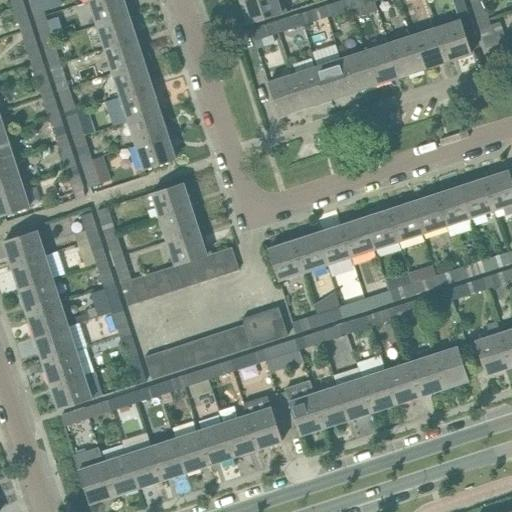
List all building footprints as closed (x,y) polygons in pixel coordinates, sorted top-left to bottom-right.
[(8,0),(12,8),(23,4),(21,0),(8,0)] [(27,0),(34,19),(44,15),(39,0),(27,0)] [(128,15),(123,0),(90,0),(98,24),(128,15)] [(240,0),(249,24),(282,13),(277,0),(240,0)] [(347,0),(342,0),(328,5),(332,15),(351,9),(347,0)] [(347,0),(351,9),(370,3),(369,0),(347,0)] [(453,0),(460,20),(461,19),(461,21),(470,18),(464,0),(453,0)] [(482,0),(470,0),(477,19),(487,15),(482,0)] [(19,32),(30,28),(23,4),(12,8),(19,32)] [(303,24),(322,18),(319,7),(299,14),(303,24)] [(303,24),(299,14),(280,20),(284,31),(303,24)] [(53,39),(52,39),(44,15),(34,19),(42,43),(53,39)] [(136,39),(128,15),(98,24),(106,49),(136,39)] [(461,21),(461,19),(460,20),(436,28),(447,61),(472,53),(461,21)] [(480,28),(486,48),(507,41),(500,21),(490,24),(480,28)] [(271,23),(251,30),(256,46),(269,42),(267,36),(274,34),(271,23)] [(29,62),(40,58),(30,28),(19,32),(29,62)] [(447,61),(436,28),(412,35),(423,68),(447,61)] [(423,68),(412,35),(389,43),(399,76),(423,68)] [(60,63),(58,57),(53,39),(42,43),(49,67),(60,63)] [(144,63),(136,39),(106,49),(113,73),(144,63)] [(399,76),(389,43),(365,51),(375,84),(399,76)] [(375,84),(365,51),(340,59),(351,92),(375,84)] [(351,92),(340,59),(317,67),(328,100),(351,92)] [(57,91),(68,87),(60,63),(49,67),(57,91)] [(152,87),(144,63),(113,73),(121,97),(152,87)] [(40,96),(51,93),(42,64),(31,67),(40,96)] [(328,100),(317,67),(293,74),(304,108),(328,100)] [(304,108),(293,74),(268,82),(279,116),(304,108)] [(65,115),(76,112),(68,87),(57,91),(65,115)] [(160,111),(152,87),(121,97),(129,121),(160,111)] [(48,121),(59,117),(51,93),(40,96),(48,120),(48,121)] [(168,135),(160,111),(129,121),(137,145),(168,135)] [(73,139),(83,136),(76,112),(65,115),(73,139)] [(36,124),(36,125),(44,149),(56,145),(67,141),(59,117),(48,121),(48,120),(36,124)] [(0,163),(14,159),(6,134),(0,136),(0,163)] [(168,135),(137,145),(145,169),(175,159),(168,135)] [(81,163),(91,160),(83,136),(73,139),(81,163)] [(75,166),(67,141),(56,145),(64,169),(75,166)] [(0,189),(22,183),(14,159),(0,163),(0,189)] [(91,160),(81,163),(88,188),(99,184),(91,160)] [(75,166),(64,169),(72,192),(83,189),(75,166)] [(511,203),(511,178),(509,170),(485,178),(495,209),(511,203)] [(495,209),(485,178),(461,186),(471,217),(495,209)] [(191,206),(183,182),(152,192),(160,216),(191,206)] [(0,189),(0,216),(30,207),(22,183),(0,189)] [(471,217),(461,186),(437,194),(447,224),(471,217)] [(447,224),(437,194),(413,202),(423,232),(447,224)] [(423,232),(413,202),(389,210),(399,240),(423,232)] [(199,231),(191,206),(160,216),(168,241),(199,231)] [(113,208),(108,210),(106,207),(96,210),(104,235),(115,231),(112,222),(117,220),(113,208)] [(399,240),(389,210),(365,217),(375,248),(399,240)] [(86,236),(96,233),(90,212),(80,216),(86,236)] [(375,248),(365,217),(341,225),(351,256),(375,248)] [(351,256),(341,225),(317,233),(327,264),(351,256)] [(12,265),(45,254),(37,230),(4,240),(12,265)] [(113,259),(123,255),(115,231),(104,235),(113,259)] [(206,254),(199,231),(168,241),(176,265),(176,264),(187,261),(198,257),(206,254)] [(327,264),(317,233),(293,241),(303,272),(327,264)] [(269,249),(271,256),(278,280),(303,272),(293,241),(269,249)] [(96,264),(106,261),(100,242),(90,245),(96,264)] [(228,273),(239,269),(232,247),(221,250),(228,273)] [(217,277),(228,273),(221,250),(210,254),(217,277)] [(489,270),(511,262),(511,260),(509,252),(485,260),(489,270)] [(53,278),(45,254),(12,265),(20,289),(53,278)] [(210,254),(207,255),(206,254),(198,257),(206,280),(217,277),(210,254)] [(120,282),(131,278),(123,255),(113,259),(120,282)] [(195,284),(206,280),(198,257),(187,261),(195,284)] [(464,278),(489,270),(485,260),(461,267),(464,278)] [(106,261),(96,264),(102,283),(112,280),(106,261)] [(184,287),(195,284),(187,261),(176,264),(184,287)] [(176,264),(176,265),(165,268),(173,291),(184,287),(176,264)] [(440,286),(464,278),(461,267),(437,275),(440,286)] [(161,295),(173,291),(165,268),(154,272),(161,295)] [(485,289),(509,281),(506,271),(482,278),(485,289)] [(150,298),(161,295),(154,272),(143,275),(150,298)] [(139,302),(150,298),(143,275),(132,279),(139,302)] [(416,294),(440,286),(437,275),(413,283),(416,294)] [(61,302),(53,278),(20,289),(27,313),(61,302)] [(131,278),(120,282),(128,305),(139,302),(132,279),(131,280),(131,278)] [(455,298),(485,289),(482,278),(452,288),(455,298)] [(392,301),(416,294),(413,283),(389,291),(392,301)] [(123,309),(122,306),(117,289),(106,292),(112,312),(123,309)] [(420,310),(449,300),(446,290),(416,299),(420,310)] [(368,309),(392,301),(389,291),(365,298),(368,309)] [(344,317),(368,309),(365,298),(341,306),(344,317)] [(419,310),(420,310),(416,299),(392,307),(395,318),(398,317),(400,323),(420,316),(419,310)] [(68,326),(61,302),(27,313),(35,337),(68,326)] [(279,306),(242,318),(244,324),(245,324),(252,346),(287,335),(279,306)] [(320,325),(344,317),(341,306),(316,314),(320,325)] [(371,326),(395,318),(392,307),(368,315),(371,326)] [(123,309),(112,312),(119,331),(129,328),(123,309)] [(320,325),(316,314),(291,322),(295,333),(320,325)] [(347,334),(371,326),(368,315),(344,323),(347,334)] [(323,342),(347,334),(344,323),(319,330),(323,342)] [(252,346),(245,324),(244,324),(233,327),(241,350),(252,346)] [(76,350),(68,326),(35,337),(43,361),(76,350)] [(229,353),(241,350),(233,327),(222,331),(229,353)] [(511,365),(511,329),(500,333),(510,366),(511,365)] [(299,350),(323,342),(319,330),(295,338),(299,350)] [(218,357),(229,353),(222,331),(211,335),(218,357)] [(510,366),(500,333),(475,341),(486,374),(510,366)] [(207,361),(218,357),(211,335),(200,338),(207,361)] [(138,356),(132,337),(122,340),(128,360),(138,356)] [(196,364),(207,361),(200,338),(189,342),(196,364)] [(299,350),(295,338),(270,346),(274,358),(299,350)] [(185,368),(196,364),(189,342),(178,346),(185,368)] [(174,371),(185,368),(178,346),(167,349),(174,371)] [(469,380),(458,346),(434,354),(445,387),(469,380)] [(163,375),(174,371),(167,349),(156,353),(163,375)] [(84,375),(76,350),(43,361),(51,385),(84,375)] [(233,371),(257,363),(253,352),(230,360),(233,371)] [(152,379),(163,375),(156,353),(145,356),(151,375),(152,379)] [(445,387),(434,354),(410,362),(421,395),(445,387)] [(209,378),(233,371),(230,360),(206,368),(209,378)] [(135,384),(145,381),(139,362),(128,365),(135,384)] [(421,395),(410,362),(386,370),(397,403),(421,395)] [(185,386),(209,378),(206,368),(182,376),(185,386)] [(397,403),(386,370),(362,378),(372,411),(397,403)] [(51,385),(59,410),(92,399),(84,375),(51,385)] [(161,394),(185,386),(182,376),(158,384),(161,394)] [(372,411),(362,378),(337,385),(348,419),(372,411)] [(313,393),(309,383),(286,391),(300,435),(324,427),(313,393)] [(137,402),(161,394),(158,384),(133,392),(137,402)] [(348,419),(337,385),(313,393),(324,427),(348,419)] [(113,410),(137,402),(133,392),(109,399),(113,410)] [(243,405),(247,415),(248,415),(259,448),(283,440),(272,407),(270,408),(266,397),(243,405)] [(89,418),(113,410),(109,399),(85,407),(89,418)] [(81,409),(61,415),(64,426),(84,419),(81,409)] [(248,415),(247,415),(224,423),(234,456),(259,448),(248,415)] [(234,456),(224,423),(200,431),(210,464),(234,456)] [(210,464),(200,431),(175,439),(186,472),(210,464)] [(186,472),(175,439),(151,446),(162,479),(186,472)] [(162,479),(151,446),(127,454),(138,487),(162,479)] [(138,487),(127,454),(103,462),(114,495),(138,487)] [(103,462),(98,464),(79,470),(90,503),(114,495),(103,462)]
